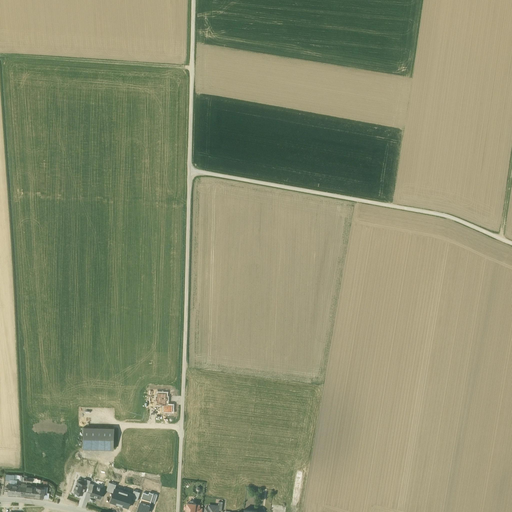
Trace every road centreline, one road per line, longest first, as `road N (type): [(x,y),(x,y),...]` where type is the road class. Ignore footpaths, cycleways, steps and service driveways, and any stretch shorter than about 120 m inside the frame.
road 1 (track): [(0,53),(22,438)]
road 2 (unclassified): [(177,511),(189,169)]
road 3 (unclassified): [(511,241),(444,213),(189,169)]
road 4 (track): [(2,53),(192,66)]
road 5 (unclassified): [(189,169),(193,0)]
